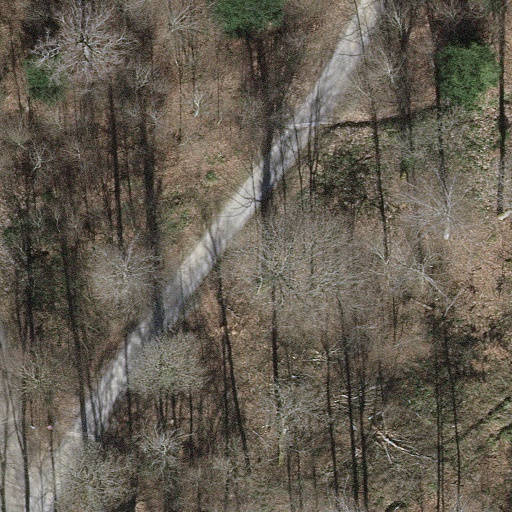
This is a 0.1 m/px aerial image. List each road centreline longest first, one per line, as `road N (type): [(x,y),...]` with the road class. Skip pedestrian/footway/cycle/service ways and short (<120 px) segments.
road 1 (track): [(28,511),(152,321),(338,81),(378,0)]
road 2 (track): [(8,511),(0,379)]
